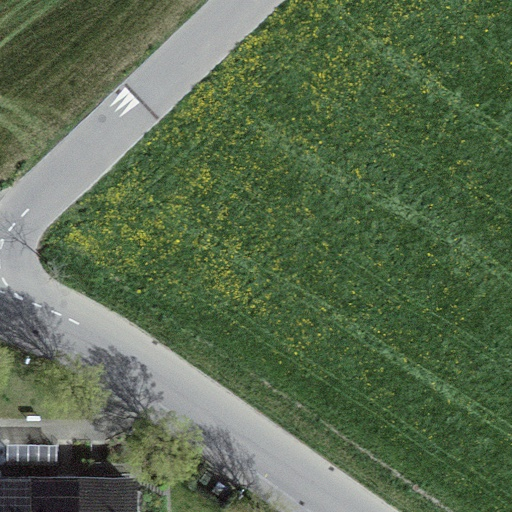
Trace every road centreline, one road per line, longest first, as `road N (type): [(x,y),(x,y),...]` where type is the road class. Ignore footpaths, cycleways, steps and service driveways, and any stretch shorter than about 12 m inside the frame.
road 1 (residential): [(345,511),(169,380),(0,287)]
road 2 (residential): [(0,287),(282,0)]
